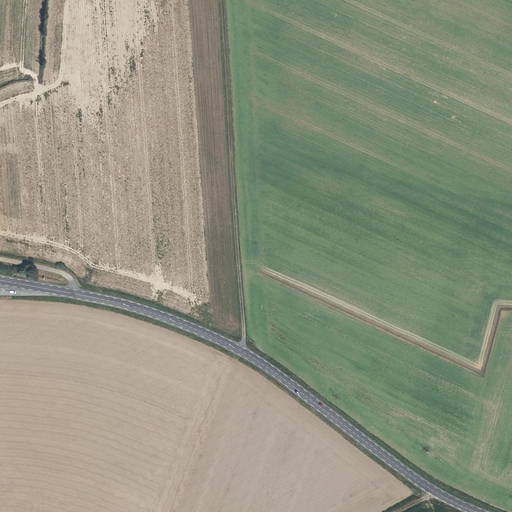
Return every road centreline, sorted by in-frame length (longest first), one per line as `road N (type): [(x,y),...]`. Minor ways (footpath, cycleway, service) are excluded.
road 1 (secondary): [(0,280),(122,303),(213,336),(476,511)]
road 2 (track): [(240,350),(213,0)]
